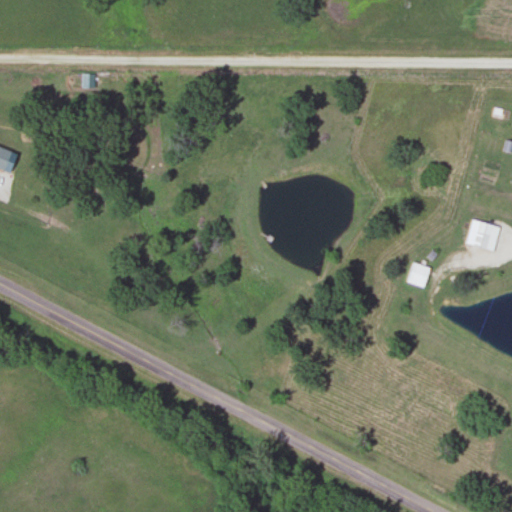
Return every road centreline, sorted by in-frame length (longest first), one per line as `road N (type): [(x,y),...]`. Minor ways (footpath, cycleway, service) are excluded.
road 1 (residential): [(0,59),(511,64)]
road 2 (residential): [(440,511),(0,283)]
